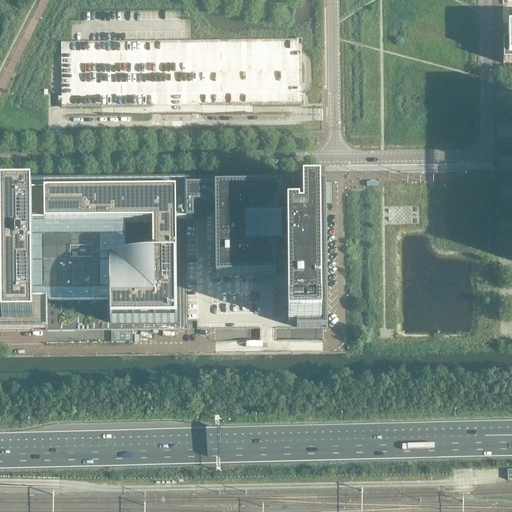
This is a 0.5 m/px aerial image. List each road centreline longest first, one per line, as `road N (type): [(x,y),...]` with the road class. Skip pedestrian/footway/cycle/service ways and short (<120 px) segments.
road 1 (motorway): [(511,445),(0,458)]
road 2 (unclassified): [(336,158),(0,162)]
road 3 (unclassified): [(336,158),(441,158),(470,154),(480,144),(487,0)]
road 4 (unclassified): [(334,0),(336,158)]
road 5 (unknown): [(76,59),(86,27),(182,27)]
